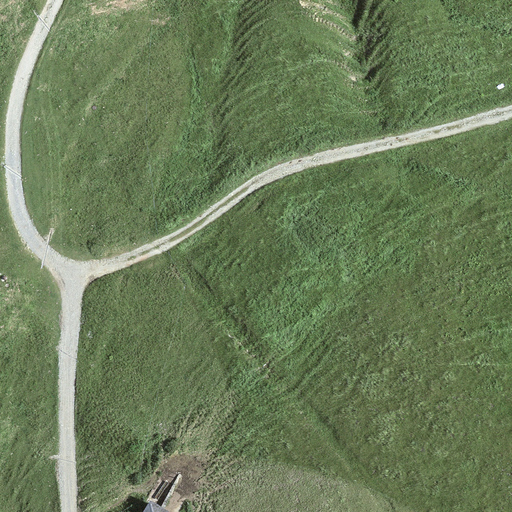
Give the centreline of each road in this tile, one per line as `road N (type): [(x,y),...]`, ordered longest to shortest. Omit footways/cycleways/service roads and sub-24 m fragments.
road 1 (track): [(74,282),(193,229),(264,176),(511,110)]
road 2 (track): [(53,0),(13,115),(13,187),(30,241),(74,282)]
road 3 (track): [(74,282),(70,511)]
